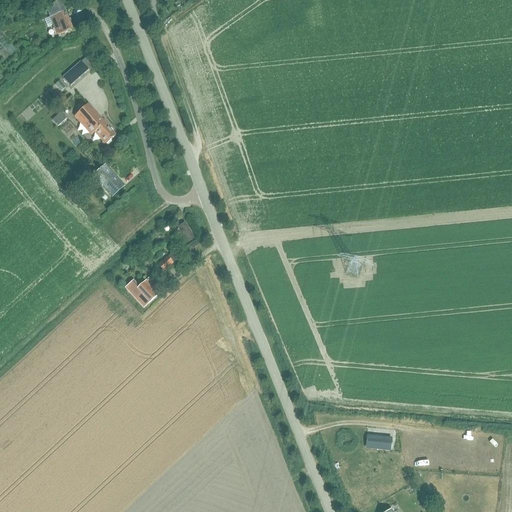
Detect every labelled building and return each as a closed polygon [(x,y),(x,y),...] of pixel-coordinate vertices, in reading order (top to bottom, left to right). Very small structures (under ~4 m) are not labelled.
[(63,2),(47,8),(59,38),(75,32),(63,2)] [(48,13),(42,15),(45,23),(51,21),(48,13)] [(81,62),(63,78),(70,86),(88,71),(81,62)] [(58,76),(54,80),(60,88),(65,84),(58,76)] [(97,114),(89,105),(75,117),(92,135),(95,133),(106,145),(115,136),(96,114),(97,114)] [(61,112),(52,121),(57,127),(67,119),(61,112)] [(106,166),(94,177),(112,197),(124,187),(106,166)] [(130,195),(126,198),(131,206),(136,202),(130,195)] [(184,223),(178,228),(188,243),(195,238),(184,223)] [(158,266),(164,272),(173,263),(167,257),(158,266)] [(144,308),(157,296),(150,289),(156,284),(149,278),(139,287),(134,281),(126,288),(144,308)] [(371,437),(370,449),(390,451),(391,439),(371,437)]
